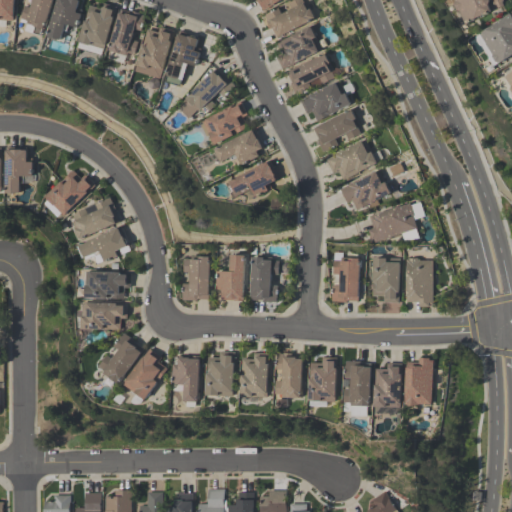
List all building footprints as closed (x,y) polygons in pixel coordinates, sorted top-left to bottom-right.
[(15,0),(0,0),(0,20),(16,21),(15,0)] [(33,0),(53,0),(45,27),(44,27),(43,30),(33,27),(34,25),(26,23),(27,21),(20,19),(24,6),(31,8),(33,0)] [(61,41),(58,40),(58,41),(48,39),(49,37),(47,37),(57,0),(80,0),(78,9),(82,11),(77,29),(65,26),(61,41)] [(282,0),(272,7),(272,6),(263,11),(256,0),(282,0)] [(294,0),(301,0),(303,3),(306,2),(311,10),(310,10),(315,19),(311,21),(312,21),(280,38),(280,37),(277,39),(272,29),(270,29),(266,22),(267,21),(264,16),(278,9),(282,15),(292,10),(288,3),(294,0)] [(466,25),(460,12),(457,11),(455,6),(456,2),(455,0),(505,0),(503,1),(504,2),(503,2),(505,6),(498,9),(497,5),(496,6),(495,5),(494,5),(492,1),(491,2),(489,6),(492,13),(466,25)] [(77,49),(79,43),(78,43),(90,6),(100,9),(102,3),(117,8),(104,50),(103,50),(101,56),(77,49)] [(146,16),(142,32),(135,30),(132,40),(138,42),(134,55),(127,53),(127,56),(119,54),(119,55),(108,52),(120,9),(133,13),(134,12),(140,14),(140,15),(146,16)] [(481,35),(511,15),(511,16),(511,57),(500,65),(499,63),(497,63),(493,58),(494,56),(486,44),(487,44),(481,35)] [(135,72),(147,29),(158,32),(160,27),(174,31),(160,80),(135,72)] [(321,48),(317,50),(318,52),(283,70),(276,56),(283,53),(278,44),(310,27),(314,36),(315,36),(321,48)] [(166,76),(179,32),(189,34),(189,35),(199,38),(196,48),(201,49),(196,67),(187,65),(182,81),(166,76)] [(287,73),(322,56),(325,55),(329,62),(334,70),(331,72),(334,78),(322,85),(319,79),(309,84),(312,90),(297,97),(291,84),(292,83),(287,73)] [(211,101),(216,106),(204,116),(200,112),(196,116),(194,114),(189,119),(178,108),(186,100),(185,99),(216,69),(225,78),(227,77),(235,86),(223,98),(219,93),(211,101)] [(351,105),(332,115),(318,122),(312,112),(307,114),(300,101),(339,81),(347,95),(346,95),(351,105)] [(248,128),(234,136),(234,137),(214,146),(209,136),(207,137),(200,125),(203,124),(202,122),(241,103),(247,115),(243,118),(248,128)] [(323,153),(317,140),(319,139),(313,129),(348,111),(349,112),(352,111),(355,118),(356,117),(360,126),(357,128),(361,134),(348,141),(345,135),(335,140),(338,146),(328,151),(327,151),(323,153)] [(265,148),(263,149),(263,150),(257,153),(259,157),(241,167),(236,156),(221,164),(215,152),(256,130),(260,137),(259,138),(265,148)] [(377,164),(357,174),(357,173),(343,181),(338,171),(333,174),(326,161),(365,140),(377,164)] [(21,177),(21,194),(6,194),(6,148),(27,148),(27,158),(33,158),(33,177),(21,177)] [(237,196),(230,183),(270,162),(279,180),(277,182),(270,186),(273,190),(269,192),(269,193),(256,200),(251,189),(237,196)] [(85,175),(96,185),(88,193),(89,193),(67,214),(64,216),(62,214),(58,217),(45,204),(48,201),(45,198),(73,170),(82,179),(85,175)] [(340,190),(379,170),(386,183),(385,183),(391,194),(371,204),(357,211),(352,201),(347,203),(340,190)] [(120,222),(117,223),(117,224),(84,239),(83,238),(81,240),(76,231),(77,230),(74,222),(76,221),(73,215),(86,209),(89,216),(99,211),(96,205),(111,198),(113,203),(114,203),(117,211),(116,212),(120,222)] [(369,217),(410,203),(410,205),(420,202),(424,216),(414,220),(417,228),(416,229),(419,238),(405,242),(402,234),(375,243),(374,240),(372,241),(369,231),(373,229),(369,217)] [(123,256),(106,263),(101,252),(86,259),(80,246),(122,227),(130,245),(128,246),(128,247),(121,250),(123,256)] [(332,303),(333,286),(339,286),(340,275),(333,275),(334,253),(343,253),(342,259),(359,259),(358,302),(347,301),(347,303),(332,303)] [(211,258),(210,300),(198,300),(198,302),(183,301),(183,285),(190,285),(191,273),(184,273),(184,260),(191,260),(191,257),(211,258)] [(222,300),(223,291),(217,291),(218,273),(230,273),(230,257),(245,257),(243,302),(234,302),(234,301),(222,300)] [(254,259),(263,259),(263,258),(272,258),(272,261),(279,261),(279,275),(272,275),(271,286),(278,286),(278,300),(276,299),(276,303),(263,303),(263,301),(251,301),(252,263),(254,263),(254,259)] [(433,305),(429,305),(429,308),(419,308),(419,302),(406,303),(406,260),(408,260),(408,259),(417,258),(417,260),(420,260),(420,261),(433,261),(433,305)] [(398,303),(383,303),(383,297),(373,297),(373,281),(372,281),(373,259),(385,259),(400,259),(398,303)] [(87,299),(87,272),(131,273),(131,288),(125,288),(125,300),(87,299)] [(129,304),(128,319),(122,319),(122,330),(106,330),(106,331),(83,330),(84,317),(85,303),(129,304)] [(119,385),(111,379),(112,379),(105,374),(107,371),(101,367),(109,356),(115,360),(121,351),(115,347),(122,337),(123,337),(125,333),(137,341),(136,343),(145,350),(143,353),(143,354),(122,383),(121,383),(119,385)] [(125,385),(151,349),(163,358),(160,362),(169,369),(159,383),(147,402),(136,394),(137,394),(125,385)] [(235,352),(234,396),(219,396),(219,394),(207,394),(209,357),(220,357),(220,351),(235,352)] [(241,395),(243,358),(255,358),(255,352),(270,353),(268,397),(252,397),(252,396),(241,395)] [(304,355),(302,396),(292,396),(292,397),(283,397),(283,394),(276,394),(276,380),(283,380),(284,369),(278,369),(278,353),(283,353),(283,352),(292,352),(292,354),(304,355)] [(201,358),(200,401),(197,401),(197,407),(187,406),(187,400),(185,400),(186,390),(175,390),(176,383),(173,383),(174,363),(179,364),(180,356),(191,356),(191,357),(201,358)] [(338,357),(336,401),(321,400),(321,399),(310,399),(311,362),(322,362),(322,356),(338,357)] [(432,404),(419,403),(419,404),(416,404),(416,405),(408,405),(408,404),(406,404),(407,361),(419,361),(419,356),(430,356),(430,359),(434,359),(432,404)] [(367,416),(351,415),(351,411),(345,411),(345,402),(344,402),(345,388),(352,388),(352,377),(345,377),(346,360),(360,360),(360,362),(372,363),(370,406),(368,406),(367,416)] [(401,407),(386,407),(386,406),(375,405),(376,368),(387,368),(387,362),(403,363),(401,407)] [(225,489),(225,499),(223,499),(223,500),(226,500),(226,511),(198,511),(198,504),(208,504),(208,489),(225,489)] [(105,511),(105,496),(115,496),(115,490),(133,490),(133,497),(131,497),(131,511),(105,511)] [(260,511),(260,497),(269,497),(269,491),(286,491),(286,511),(260,511)] [(140,511),(140,505),(148,505),(148,492),(163,492),(163,507),(162,507),(162,511),(140,511)] [(254,492),(254,507),(254,511),(229,511),(229,504),(237,504),(237,498),(239,498),(239,492),(254,492)] [(366,511),(374,506),(371,501),(385,492),(389,498),(388,498),(397,511),(366,511)] [(75,511),(75,508),(85,508),(85,493),(101,493),(101,502),(100,502),(100,511),(75,511)] [(193,493),(193,508),(192,508),(192,511),(167,511),(167,506),(175,506),(175,499),(177,499),(177,493),(193,493)] [(44,511),(44,501),(54,501),(54,495),(70,495),(70,503),(69,503),(69,511),(44,511)]
